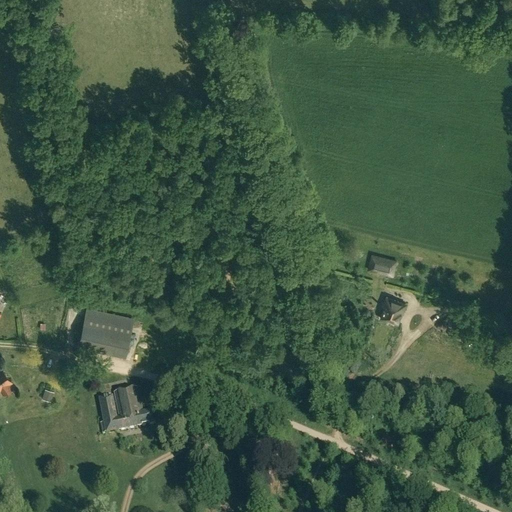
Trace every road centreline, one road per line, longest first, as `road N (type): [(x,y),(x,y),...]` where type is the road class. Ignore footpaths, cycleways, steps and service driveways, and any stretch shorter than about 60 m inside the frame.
road 1 (track): [(333,442),(189,384),(0,344)]
road 2 (track): [(333,442),(345,400),(400,348),(410,314),(426,315),(417,332)]
road 3 (track): [(496,511),(333,442)]
road 4 (track): [(124,511),(136,476),(212,428),(228,398)]
